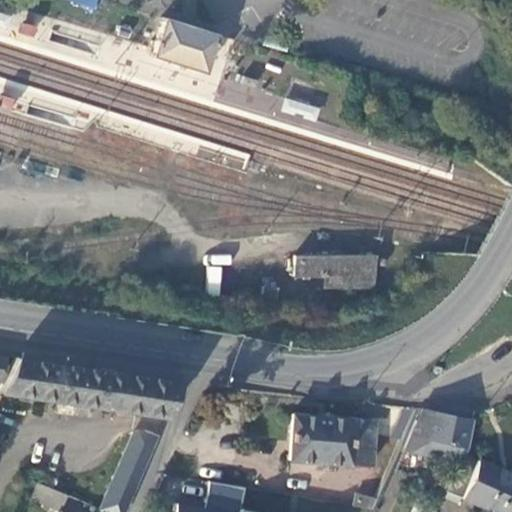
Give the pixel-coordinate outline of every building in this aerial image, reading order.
[(215,32),(162,16),(149,56),(202,72),(215,32)] [(311,105),(318,83),(293,75),(286,97),(311,105)] [(293,277),(324,277),(377,276),(377,254),(293,254),(293,277)] [(377,276),(324,277),(324,288),(376,289),(377,276)] [(0,383),(0,394),(164,416),(181,381),(13,357),(0,383)] [(422,437),(426,412),(415,411),(409,435),(422,437)] [(465,447),(470,420),(426,412),(422,437),(419,456),(457,462),(465,447)] [(374,420),(290,415),(286,461),(372,466),(374,420)] [(99,508),(105,511),(119,511),(155,436),(145,431),(142,435),(133,431),(99,508)] [(419,456),(422,437),(409,435),(405,453),(419,456)] [(457,462),(445,490),(460,499),(477,461),(465,447),(457,462)] [(511,511),(511,476),(477,461),(460,499),(487,510),(486,511),(511,511)] [(60,511),(59,511),(67,495),(35,480),(27,497),(54,509),(52,511),(60,511)] [(202,506),(226,511),(236,511),(242,486),(208,480),(202,506)] [(68,495),(62,509),(68,511),(87,511),(90,506),(68,495)] [(357,495),(355,507),(372,510),(377,496),(357,495)] [(226,511),(202,506),(175,500),(172,511),(226,511)]
